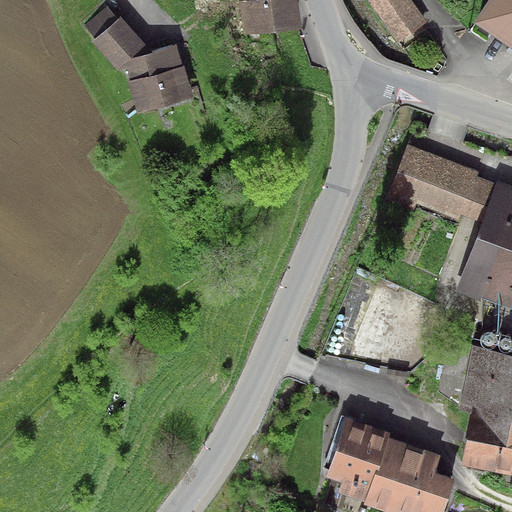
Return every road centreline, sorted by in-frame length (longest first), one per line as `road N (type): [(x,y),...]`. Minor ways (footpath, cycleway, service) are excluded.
road 1 (tertiary): [(179,511),(237,440),(333,225),(354,108),(350,70)]
road 2 (tertiary): [(350,70),(511,124)]
